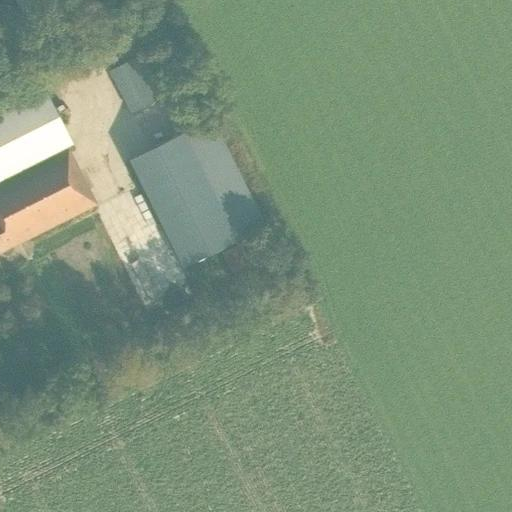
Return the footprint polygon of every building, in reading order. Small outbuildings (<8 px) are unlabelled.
[(13,0),(26,24),(73,0),(13,0)] [(186,95),(182,88),(160,45),(109,69),(132,114),(158,100),(162,108),(186,95)] [(44,89),(0,112),(0,180),(72,144),(44,89)] [(266,227),(212,119),(129,161),(183,268),(266,227)] [(0,252),(96,205),(69,150),(0,184),(0,252)] [(82,237),(68,243),(98,306),(112,300),(82,237)] [(252,270),(239,246),(222,255),(234,279),(252,270)]
